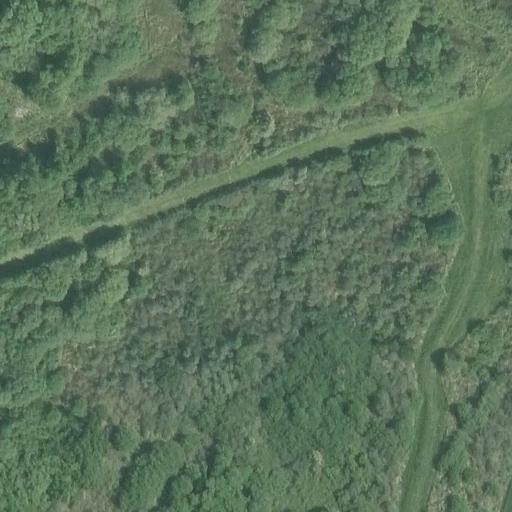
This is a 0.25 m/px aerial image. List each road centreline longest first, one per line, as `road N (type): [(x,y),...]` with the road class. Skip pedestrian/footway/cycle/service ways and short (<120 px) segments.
road 1 (track): [(475,108),(327,145),(0,261)]
road 2 (track): [(413,511),(430,454),(429,363),(463,307),(476,258),(475,108)]
